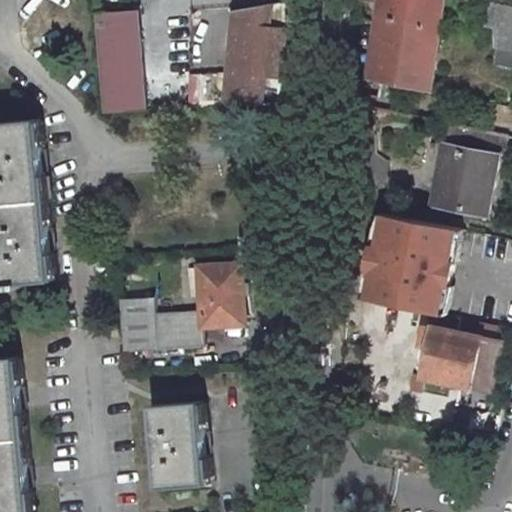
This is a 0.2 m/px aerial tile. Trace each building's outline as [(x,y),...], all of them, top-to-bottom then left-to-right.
[(291,0),(288,0),(236,10),(227,105),(282,102),(287,29),(291,30),(291,0)] [(383,0),(383,5),(376,53),(427,61),(432,24),(443,26),(446,0),(383,0)] [(499,48),(495,64),(511,66),(511,7),(500,5),(496,26),(499,48)] [(137,10),(92,13),(98,114),(142,112),(137,10)] [(434,95),(443,26),(432,24),(427,61),(376,53),(372,82),(434,95)] [(0,218),(7,283),(11,282),(11,290),(23,288),(23,282),(55,279),(39,121),(0,124),(0,218)] [(447,167),(440,203),(490,213),(500,155),(446,144),(442,166),(447,167)] [(384,247),(390,215),(383,214),(378,227),(375,245),(377,245),(384,247)] [(460,229),(390,215),(384,247),(377,245),(371,270),(373,271),(371,278),(377,280),(372,298),(442,313),(446,295),(448,287),(452,288),(458,262),(453,261),(460,229)] [(467,230),(460,229),(453,261),(458,262),(462,263),(466,245),(467,230)] [(257,236),(239,237),(241,254),(258,253),(257,236)] [(157,296),(120,299),(125,353),(209,347),(207,325),(247,322),(244,263),(202,266),(204,311),(159,314),(157,296)] [(371,270),(369,270),(365,288),(365,297),(372,298),(377,280),(371,278),(373,271),(371,270)] [(446,295),(442,313),(449,315),(453,306),(457,288),(452,288),(448,287),(446,295)] [(430,349),(425,377),(492,392),(504,330),(480,324),(478,337),(437,327),(436,330),(426,327),(422,347),(430,349)] [(422,347),(416,375),(425,377),(430,349),(422,347)] [(30,511),(16,359),(0,360),(0,511),(30,511)] [(203,403),(156,407),(162,486),(209,483),(203,403)]
